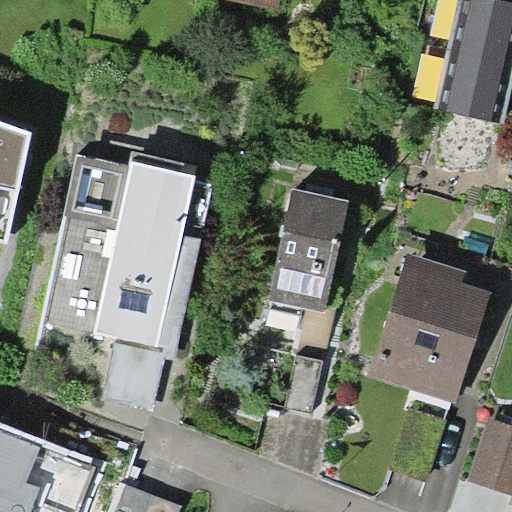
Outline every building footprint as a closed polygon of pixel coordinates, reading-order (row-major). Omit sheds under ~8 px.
[(195,0),(272,15),(274,0),(195,0)] [(509,8),(472,0),(459,0),(433,117),(482,128),(509,8)] [(0,203),(25,140),(0,130),(0,203)] [(125,171),(77,161),(66,218),(119,228),(100,323),(173,338),(192,240),(181,238),(195,169),(128,155),(125,171)] [(345,205),(281,193),(261,302),(324,314),(345,205)] [(486,279),(395,256),(363,378),(454,402),(486,279)] [(511,491),(511,433),(480,424),(462,483),(510,498),(511,491)] [(84,511),(100,465),(0,432),(0,511),(84,511)] [(177,511),(178,511),(116,491),(108,511),(177,511)]
